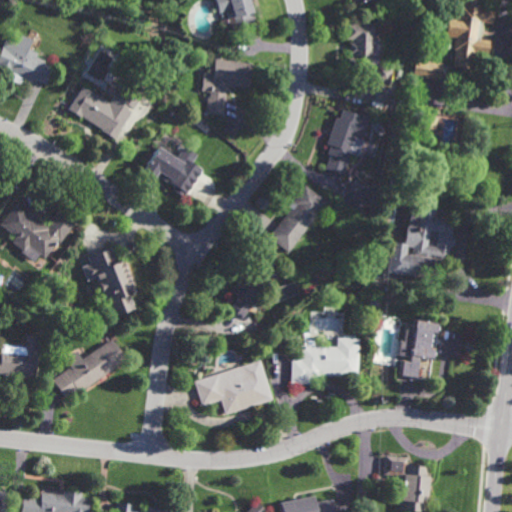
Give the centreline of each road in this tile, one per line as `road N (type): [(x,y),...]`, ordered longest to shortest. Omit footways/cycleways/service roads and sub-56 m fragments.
road 1 (residential): [(0,437),(214,461),(261,456),(369,419),(511,432)]
road 2 (residential): [(294,0),(300,60),(290,119),(179,285),(165,333),(152,455)]
road 3 (residential): [(0,126),(89,177),(194,254)]
road 4 (primary): [(511,352),(492,511)]
